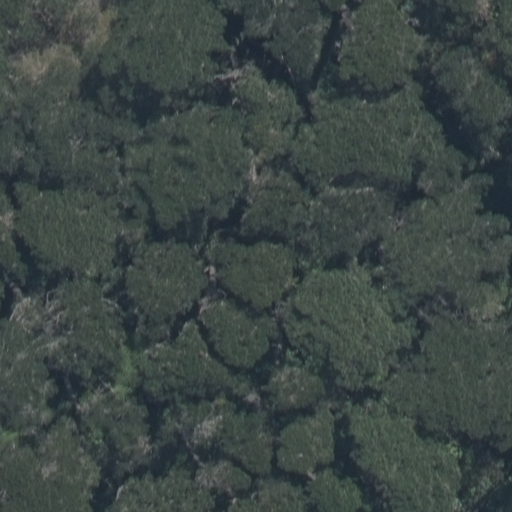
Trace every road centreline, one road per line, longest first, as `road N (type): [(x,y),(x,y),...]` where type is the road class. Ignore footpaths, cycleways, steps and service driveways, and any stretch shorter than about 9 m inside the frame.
road 1 (track): [(0,369),(7,389),(67,459),(86,511)]
road 2 (track): [(27,0),(0,141)]
